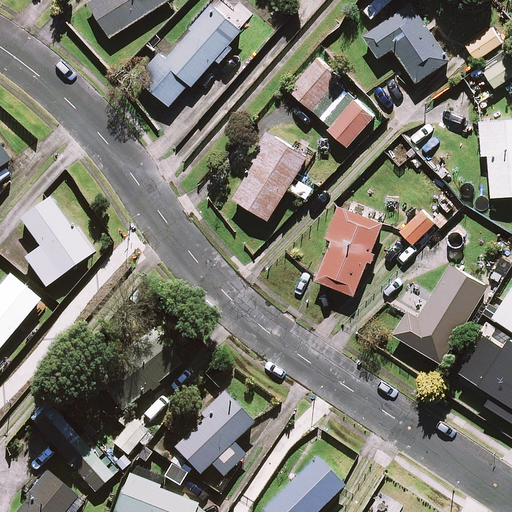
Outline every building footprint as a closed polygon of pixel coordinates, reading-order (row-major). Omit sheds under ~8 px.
[(94,0),(89,3),(113,39),(172,0),(94,0)] [(245,34),(216,5),(194,27),(197,30),(168,60),(162,54),(139,78),(172,109),(245,34)] [(449,61),(412,5),(364,37),(379,59),(393,49),(416,83),(449,61)] [(503,43),(492,28),(467,46),(477,60),(503,43)] [(330,126),(325,132),(344,148),(374,114),(328,73),(302,101),(330,126)] [(511,119),(480,122),(482,155),(489,155),(492,197),(511,195),(511,119)] [(308,157),(268,132),(251,159),(257,162),(234,199),(269,220),(308,157)] [(0,170),(11,163),(0,147),(0,170)] [(78,226),(73,229),(51,201),(22,223),(42,250),(26,261),(48,290),(93,256),(88,249),(93,245),(78,226)] [(383,223),(339,206),(327,238),(332,240),(317,281),(355,295),(383,223)] [(435,223),(419,209),(399,231),(414,245),(435,223)] [(394,334),(439,362),(465,321),(472,326),(494,292),(451,265),(419,317),(409,311),(394,334)] [(0,351),(41,302),(12,278),(0,292),(0,351)] [(122,414),(150,391),(153,395),(163,386),(160,383),(181,365),(155,334),(96,383),(122,414)] [(253,424),(224,394),(201,416),(205,420),(174,450),(199,476),(211,465),(223,477),(245,457),(233,444),(253,424)] [(145,436),(131,423),(113,444),(127,456),(145,436)] [(116,474),(80,435),(59,453),(95,493),(116,474)] [(318,511),(343,488),(315,460),(262,511),(318,511)] [(187,473),(172,464),(164,478),(179,486),(187,473)] [(76,511),(83,505),(47,474),(13,511),(76,511)] [(208,511),(129,478),(115,511),(116,511),(208,511)]
